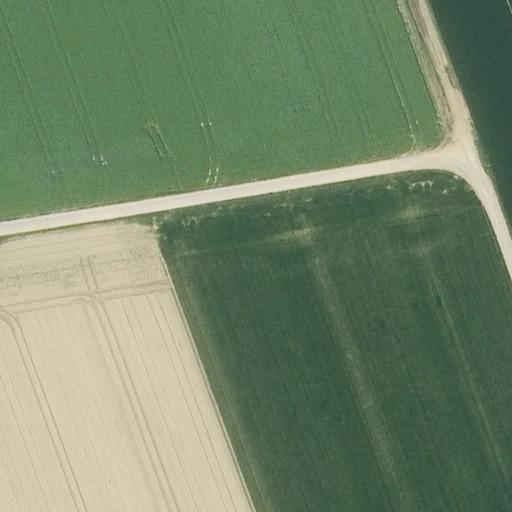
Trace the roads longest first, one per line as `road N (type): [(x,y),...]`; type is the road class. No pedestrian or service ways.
road 1 (track): [(0,229),(471,155),(511,266)]
road 2 (track): [(471,155),(415,0)]
